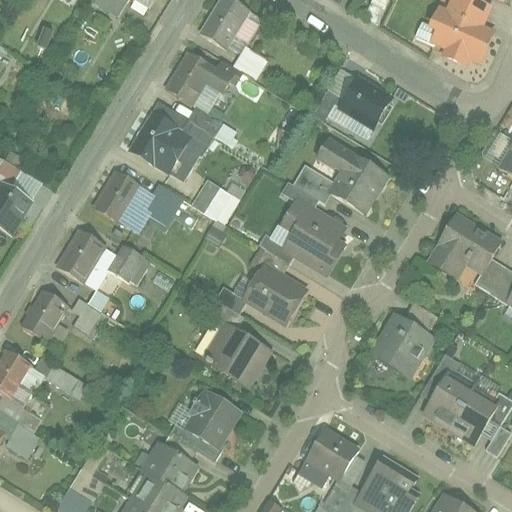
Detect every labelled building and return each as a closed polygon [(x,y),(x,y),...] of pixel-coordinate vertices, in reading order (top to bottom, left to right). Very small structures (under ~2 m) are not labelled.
[(250,14),(231,0),(215,0),(196,26),(224,48),(250,14)] [(378,18),(385,1),(382,0),(371,0),(366,13),(378,18)] [(460,0),(449,15),(443,11),(420,40),(453,65),(475,37),(465,30),(478,13),(461,0),(460,0)] [(216,69),(186,48),(160,85),(190,107),(216,69)] [(373,133),(392,102),(354,77),(334,108),(373,133)] [(184,130),(156,113),(133,149),(160,166),(184,130)] [(511,184),(511,137),(491,173),(511,184)] [(334,140),(322,157),(354,177),(342,195),(362,207),(390,163),(373,153),(368,161),(334,140)] [(117,227),(141,189),(113,171),(88,208),(117,227)] [(0,230),(8,235),(31,200),(0,180),(0,230)] [(199,215),(216,188),(205,181),(188,208),(199,215)] [(166,227),(180,198),(153,186),(140,216),(166,227)] [(214,246),(238,203),(216,190),(200,217),(213,224),(204,240),(214,246)] [(337,229),(294,201),(278,226),(280,228),(289,233),(282,245),(325,273),(340,249),(329,242),(337,229)] [(438,211),(404,262),(437,284),(457,254),(464,259),(452,278),(511,317),(511,274),(507,282),(484,267),(496,249),(438,211)] [(80,287),(104,248),(76,230),(51,269),(80,287)] [(128,251),(113,276),(136,290),(151,265),(128,251)] [(303,294),(259,265),(238,298),(281,327),(303,294)] [(71,303),(42,285),(20,320),(48,339),(71,303)] [(85,307),(80,304),(67,325),(86,337),(108,301),(93,293),(85,307)] [(436,330),(403,309),(373,357),(405,377),(436,330)] [(211,327),(188,365),(238,396),(261,359),(211,327)] [(0,395),(11,402),(35,362),(2,343),(0,346),(0,395)] [(488,404),(439,372),(419,404),(468,435),(488,404)] [(239,415),(204,394),(179,433),(214,455),(239,415)] [(511,412),(502,428),(511,434),(511,412)] [(354,443),(320,422),(298,458),(331,479),(354,443)] [(163,511),(195,460),(154,436),(133,469),(144,475),(121,511),(163,511)] [(395,511),(414,480),(380,459),(354,503),(368,511),(395,511)] [(72,494),(95,510),(108,491),(85,475),(72,494)] [(53,511),(54,511),(86,511),(89,507),(66,492),(53,511)] [(470,511),(447,496),(435,511),(470,511)]
